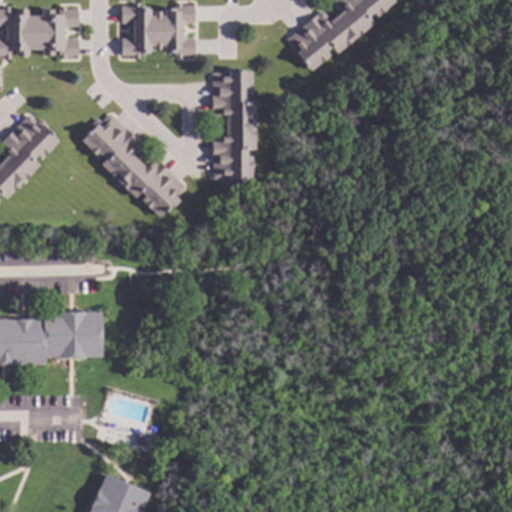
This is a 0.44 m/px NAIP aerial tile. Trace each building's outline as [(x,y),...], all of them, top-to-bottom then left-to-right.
[(391,0),(392,1),(383,9),(383,10),(376,16),(376,15),(373,17),(370,13),(365,17),(370,23),(334,53),(329,48),(324,52),(327,55),(323,58),(324,59),(307,71),(296,57),(293,60),(288,52),(295,46),(294,44),(291,46),(285,39),(301,26),(300,24),(314,14),(314,15),(320,10),(328,20),(339,11),(331,1),(332,0),(391,0)] [(179,5),(192,5),(192,23),(184,23),(184,26),(180,27),(180,35),(184,35),(184,38),(192,38),(192,56),(179,56),(179,59),(172,59),(172,53),(162,53),(162,46),(158,46),(158,51),(152,51),(152,46),(149,46),(149,53),(138,53),(138,59),(131,59),(131,56),(119,56),(119,38),(126,38),(126,36),(131,36),(131,26),(126,26),(126,23),(118,23),(118,5),(131,5),(131,3),(138,3),(138,9),(147,9),(148,10),(162,10),(162,8),(173,8),(173,2),(179,2),(179,5)] [(64,9),(75,8),(76,26),(65,26),(65,29),(61,29),(61,37),(66,37),(66,39),(75,39),(75,56),(64,56),(64,59),(56,59),(56,52),(52,52),(52,55),(40,56),(39,49),(26,49),(26,56),(13,56),(13,54),(10,54),(9,59),(1,59),(1,57),(0,57),(0,37),(4,37),(4,29),(0,29),(0,9),(1,9),(1,6),(9,6),(9,14),(13,14),(13,10),(25,10),(25,16),(40,16),(40,10),(51,10),(51,14),(57,14),(57,6),(64,6),(64,9)] [(231,71),(249,71),(249,83),(250,83),(250,92),(248,92),(249,96),(244,96),(244,101),(252,101),(253,121),(252,121),(252,129),(253,129),(252,151),(245,151),(245,156),(250,156),(251,168),(249,168),(249,180),(232,180),(232,185),(223,185),(223,176),(220,176),(220,179),(210,179),(210,157),(209,157),(209,140),(210,140),(210,133),(224,133),(223,119),(210,119),(209,94),(210,95),(210,73),(219,73),(219,77),(222,77),(222,67),(231,67),(231,71)] [(35,122),(39,118),(46,126),(44,128),(56,140),(39,158),(35,154),(31,158),(37,164),(3,199),(0,196),(0,160),(4,156),(0,152),(0,141),(11,129),(11,130),(27,114),(35,122)] [(123,129),(123,128),(140,145),(130,155),(141,165),(150,156),(155,161),(156,161),(182,188),(175,196),(180,201),(175,205),(171,202),(156,217),(148,208),(147,209),(141,203),(142,202),(139,199),(142,196),(139,192),(133,198),(124,189),(124,190),(117,184),(118,183),(98,164),(104,158),(100,154),(97,157),(94,155),(93,156),(86,149),(87,148),(79,140),(91,127),(88,125),(95,118),(99,122),(108,114),(123,129)] [(98,357),(42,357),(42,365),(0,365),(0,320),(40,320),(40,313),(98,313),(98,357)] [(149,413),(156,415),(154,423),(146,421),(149,413)] [(147,493),(138,511),(85,511),(102,474),(147,493)]
